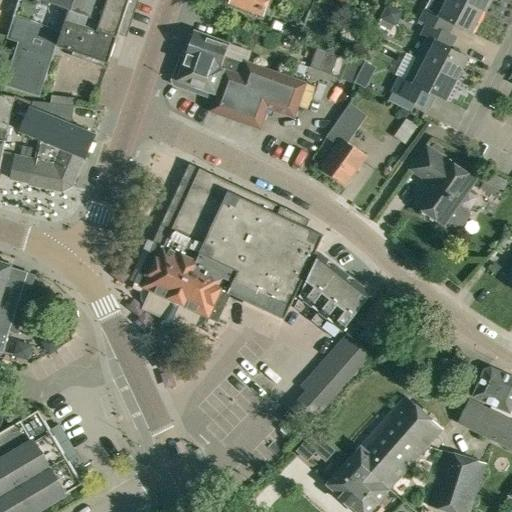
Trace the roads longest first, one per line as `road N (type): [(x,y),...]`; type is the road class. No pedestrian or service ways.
road 1 (residential): [(511,358),(447,318),(333,211),(133,110)]
road 2 (unknown): [(180,465),(222,452),(281,403),(293,361),(287,347),(269,332),(246,334),(152,405)]
road 3 (primary): [(180,465),(106,307),(69,258)]
road 4 (tertiary): [(69,258),(99,215),(133,110)]
road 5 (residential): [(511,140),(471,118),(511,38)]
